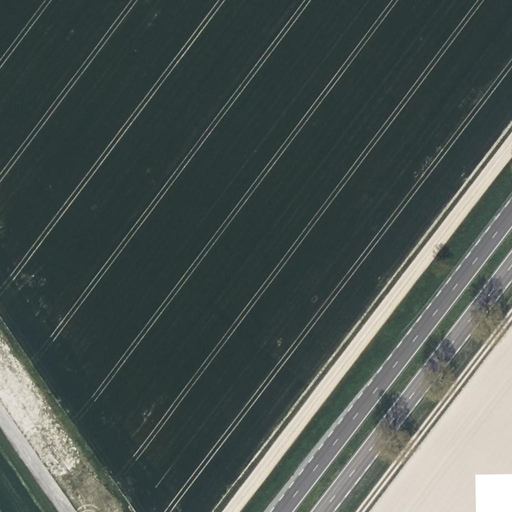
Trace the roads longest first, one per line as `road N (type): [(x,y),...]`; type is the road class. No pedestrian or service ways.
road 1 (unclassified): [(230,511),(511,143)]
road 2 (trunk): [(511,211),(281,511)]
road 3 (trunk): [(321,511),(511,263)]
road 4 (track): [(511,311),(359,511)]
